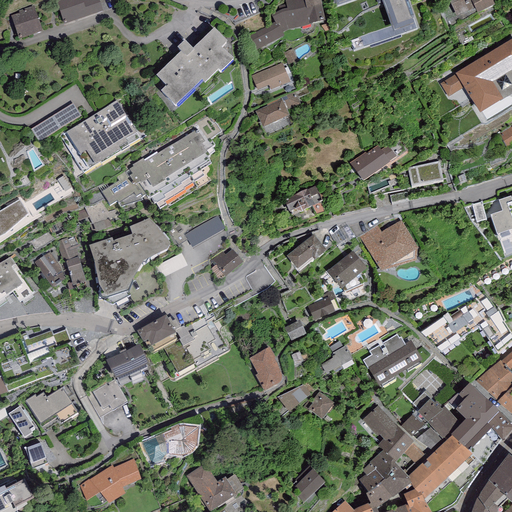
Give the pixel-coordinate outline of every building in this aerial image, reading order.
[(81,0),(63,0),(56,2),(64,27),(103,15),(98,0),(88,0),(82,2),(81,0)] [(323,0),(302,0),(281,6),(290,35),(331,24),(323,0)] [(412,0),(339,0),(344,10),(370,0),(385,0),(400,37),(423,28),(412,0)] [(495,8),(491,0),(460,0),(467,16),(479,11),(480,14),(495,8)] [(33,7),(18,12),(19,15),(11,18),(19,42),(42,35),(33,7)] [(288,41),(278,24),(255,36),(264,53),(288,41)] [(217,31),(154,87),(179,115),(233,67),(225,57),(234,50),(217,31)] [(458,75),(440,85),(448,99),(463,90),(480,118),(503,104),(503,103),(500,98),(492,86),(506,78),(511,74),(511,43),(458,75)] [(282,64),(251,76),(257,93),(268,88),(270,93),(290,85),(282,64)] [(511,97),(511,74),(506,78),(511,88),(501,94),(503,96),(500,98),(503,103),(511,97)] [(281,101),(255,113),(263,130),(289,118),(281,101)] [(116,104),(66,136),(90,174),(100,168),(101,169),(121,157),(120,155),(140,143),(116,104)] [(76,105),(34,129),(42,143),(84,119),(76,105)] [(511,126),(499,134),(507,148),(511,144),(511,126)] [(119,183),(101,193),(110,209),(117,205),(118,207),(120,210),(147,202),(149,204),(153,202),(160,212),(166,208),(168,210),(198,189),(194,184),(204,178),(200,172),(211,166),(207,161),(210,160),(206,155),(215,150),(211,143),(208,145),(204,139),(202,141),(197,132),(145,163),(143,160),(132,166),(133,168),(116,178),(119,183)] [(366,154),(348,166),(363,187),(391,169),(388,166),(397,160),(387,145),(379,150),(378,148),(367,156),(366,154)] [(407,169),(411,191),(443,186),(439,164),(407,169)] [(72,189),(64,177),(57,181),(65,194),(72,189)] [(316,188),(283,204),(290,219),(296,216),(302,219),(304,215),(315,210),(314,208),(322,205),(316,188)] [(511,197),(510,194),(490,201),(490,213),(498,232),(511,227),(511,197)] [(0,213),(0,239),(5,237),(27,216),(20,201),(0,213)] [(88,206),(84,208),(92,235),(95,234),(95,236),(107,232),(106,230),(118,226),(116,218),(120,216),(115,211),(108,213),(101,202),(93,206),(89,207),(88,206)] [(218,217),(185,234),(192,248),(225,230),(218,217)] [(105,294),(119,303),(131,297),(144,267),(173,257),(173,251),(152,224),(134,232),(135,240),(117,247),(116,243),(92,251),(105,294)] [(378,230),(363,239),(383,272),(417,252),(402,226),(383,238),(378,230)] [(316,240),(291,261),(301,272),(315,260),(317,262),(327,254),(316,240)] [(211,260),(217,267),(215,268),(224,280),(243,267),(233,252),(225,257),(222,252),(211,260)] [(50,253),(33,263),(47,284),(52,291),(64,283),(62,276),(60,269),(50,253)] [(181,255),(155,267),(161,279),(187,267),(181,255)] [(355,257),(333,274),(348,293),(364,286),(359,278),(366,272),(355,257)] [(78,259),(65,263),(73,293),(86,289),(78,259)] [(0,299),(3,298),(5,302),(22,291),(11,273),(15,272),(10,264),(0,270),(0,299)] [(448,313),(422,330),(441,352),(479,325),(499,351),(511,339),(511,332),(485,293),(451,317),(448,313)] [(329,297),(308,306),(314,320),(335,310),(329,297)] [(166,313),(137,329),(150,351),(162,344),(181,376),(228,349),(210,318),(214,315),(212,312),(209,314),(208,313),(205,315),(206,316),(185,327),(183,325),(180,326),(175,329),(168,316),(166,313)] [(170,315),(168,316),(175,329),(180,326),(176,317),(172,319),(170,315)] [(286,327),(291,338),(304,332),(299,321),(286,327)] [(19,333),(0,340),(0,369),(8,390),(79,362),(67,329),(53,334),(51,330),(29,339),(26,332),(20,335),(19,333)] [(363,360),(378,384),(381,383),(383,386),(396,378),(394,375),(406,368),(408,371),(421,363),(419,360),(422,358),(411,339),(405,343),(401,337),(399,338),(397,334),(369,351),(371,355),(363,360)] [(339,341),(329,347),(333,352),(332,352),(334,355),(332,356),(333,357),(321,364),(326,373),(340,364),(340,365),(352,357),(345,345),(343,346),(339,341)] [(115,376),(148,361),(139,343),(126,348),(119,354),(106,359),(115,376)] [(249,357),(256,369),(253,370),(264,390),(278,382),(280,381),(281,380),(281,378),(282,376),(282,375),(281,373),(276,360),(274,356),(276,356),(269,345),(249,357)] [(511,350),(500,360),(511,374),(511,350)] [(511,374),(500,360),(475,381),(498,400),(511,412),(511,374)] [(127,400),(115,379),(93,392),(102,408),(109,405),(112,409),(127,400)] [(485,396),(469,381),(448,401),(464,416),(465,417),(451,432),(452,433),(463,444),(487,420),(498,409),(499,408),(487,396),(486,396),(485,396)] [(267,403),(279,418),(288,410),(289,411),(310,393),(303,384),(277,397),(267,403)] [(35,394),(25,401),(42,427),(57,417),(61,423),(78,411),(72,402),(62,386),(46,397),(43,392),(36,397),(35,394)] [(309,400),(304,407),(308,411),(310,409),(321,418),(334,402),(319,391),(311,402),(309,400)] [(424,391),(412,403),(418,408),(411,413),(412,414),(421,421),(421,420),(425,423),(427,420),(443,409),(442,407),(439,406),(441,404),(436,400),(434,401),(430,398),(424,391)] [(34,427),(19,405),(8,413),(24,436),(32,431),(31,429),(34,427)] [(399,427),(378,405),(362,419),(381,440),(378,444),(382,449),(395,461),(413,442),(414,440),(410,437),(399,427)] [(443,409),(427,420),(442,438),(459,421),(445,405),(442,407),(443,409)] [(511,427),(511,423),(498,409),(487,420),(492,424),(491,425),(503,438),(511,427)] [(412,414),(399,427),(410,437),(412,435),(425,423),(421,420),(421,421),(412,414)] [(442,438),(427,420),(425,423),(412,435),(414,438),(419,442),(431,449),(442,438)] [(492,424),(487,420),(463,444),(484,465),(503,438),(491,425),(492,424)] [(157,435),(147,443),(151,450),(153,454),(156,455),(159,455),(163,455),(167,454),(170,453),(173,454),(176,454),(180,454),(183,454),(187,453),(191,451),(193,448),(195,445),(196,443),(198,426),(193,426),(184,425),(181,425),(179,425),(178,424),(170,427),(171,429),(157,435)] [(463,444),(452,433),(428,456),(447,476),(463,492),(484,465),(463,444)] [(40,442),(24,447),(32,468),(48,462),(40,442)] [(425,455),(413,442),(395,461),(401,467),(406,473),(425,455)] [(395,461),(382,449),(369,462),(384,477),(401,467),(395,461)] [(511,453),(509,451),(488,477),(489,478),(506,492),(504,493),(506,495),(511,499),(511,453)] [(447,476),(428,456),(410,473),(411,480),(412,484),(415,488),(418,491),(421,490),(424,497),(425,500),(432,511),(440,511),(453,506),(457,504),(463,492),(447,476)] [(89,478),(79,485),(86,500),(99,491),(109,502),(125,492),(122,486),(141,478),(134,458),(114,467),(112,465),(90,479),(89,478)] [(205,462),(186,475),(210,511),(236,494),(236,493),(226,478),(225,475),(217,480),(205,462)] [(359,479),(369,488),(380,481),(384,477),(369,462),(361,469),(366,474),(359,479)] [(290,489),(303,502),(325,480),(312,467),(290,489)] [(406,473),(401,467),(384,477),(380,481),(393,495),(410,482),(410,480),(408,477),(409,476),(406,473)] [(226,478),(236,493),(244,487),(235,473),(226,478)] [(0,511),(11,505),(9,502),(12,500),(16,506),(34,496),(24,478),(6,486),(4,483),(0,485),(0,511)] [(506,492),(489,478),(478,495),(487,509),(489,511),(496,511),(498,510),(496,507),(506,495),(504,493),(506,492)] [(393,495),(380,481),(369,488),(365,491),(370,501),(368,502),(372,507),(376,506),(393,495)] [(415,488),(403,493),(408,502),(409,506),(425,500),(424,497),(421,490),(418,491),(415,488)] [(486,511),(487,509),(478,495),(473,506),(470,511),(486,511)] [(511,511),(511,499),(506,495),(496,507),(498,510),(500,511),(511,511)] [(371,511),(374,511),(372,507),(368,502),(358,505),(353,508),(345,499),(331,511),(371,511)] [(432,511),(425,500),(409,506),(408,502),(405,503),(408,511),(432,511)] [(381,511),(408,511),(405,503),(381,511)]
